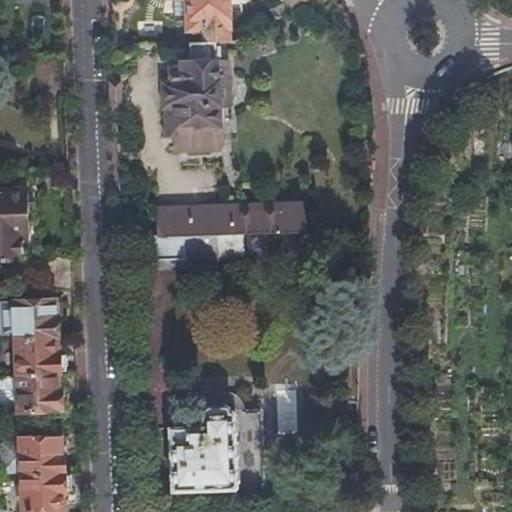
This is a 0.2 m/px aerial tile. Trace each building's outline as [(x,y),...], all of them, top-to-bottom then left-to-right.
[(205,43),(216,43),(233,43),(233,32),(230,32),(229,0),(185,0),(186,33),(205,33),(205,43)] [(312,0),(286,0),(287,2),(273,10),(278,19),(312,0)] [(128,15),(112,15),(113,38),(129,38),(128,15)] [(205,43),(191,44),(191,65),(181,65),(181,70),(172,70),(172,83),(165,84),(166,133),(177,133),(177,148),(219,147),(217,82),(228,82),(228,64),(217,64),(216,43),(205,43)] [(28,75),(0,75),(0,102),(29,101),(28,75)] [(31,236),(31,208),(20,208),(19,191),(0,191),(0,260),(26,260),(26,236),(31,236)] [(20,208),(31,208),(30,191),(19,191),(20,208)] [(159,209),(159,236),(217,234),(302,232),(303,232),(302,205),(159,209)] [(303,250),(302,232),(217,234),(217,266),(284,264),(283,250),(303,250)] [(159,236),(122,238),(123,269),(217,266),(217,234),(159,236)] [(75,289),(73,258),(36,259),(37,290),(75,289)] [(17,301),(19,337),(59,336),(62,335),(62,316),(58,316),(57,298),(17,299),(17,301)] [(6,301),(8,337),(19,337),(17,301),(6,301)] [(19,337),(21,374),(61,372),(64,372),(64,368),(69,368),(68,353),(63,353),(63,351),(59,351),(59,336),(19,337)] [(61,372),(21,374),(22,409),(65,408),(65,388),(61,388),(61,372)] [(254,408),(243,407),(240,466),(254,467),(255,427),(293,428),(295,387),(255,386),(254,408)] [(204,428),(172,428),(174,490),(239,488),(236,411),(203,412),(204,428)] [(23,441),(24,475),(68,473),(68,453),(64,453),(64,437),(23,438),(23,441)] [(24,475),(23,441),(6,442),(3,445),(5,472),(8,475),(24,475)] [(68,473),(24,475),(26,511),(66,510),(66,493),(68,493),(68,491),(74,491),(73,475),(68,475),(68,473)]
